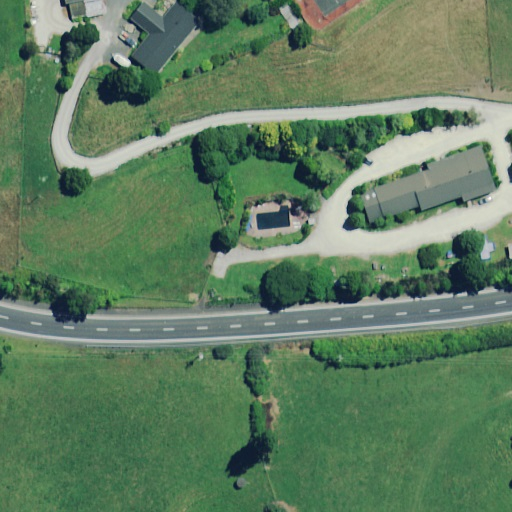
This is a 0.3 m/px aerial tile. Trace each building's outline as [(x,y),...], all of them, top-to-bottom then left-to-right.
[(91,0),(78,0),(56,5),(59,18),(94,10),(91,0)] [(119,54),(145,73),(186,19),(162,1),(151,15),(139,6),(126,23),(136,31),(119,54)] [(416,207),(417,211),(455,197),(457,203),(492,190),(478,152),(406,179),(416,207)] [(416,207),(406,179),(370,192),(380,219),(380,220),(416,207)] [(380,219),(370,192),(358,196),(368,223),(380,219)]
